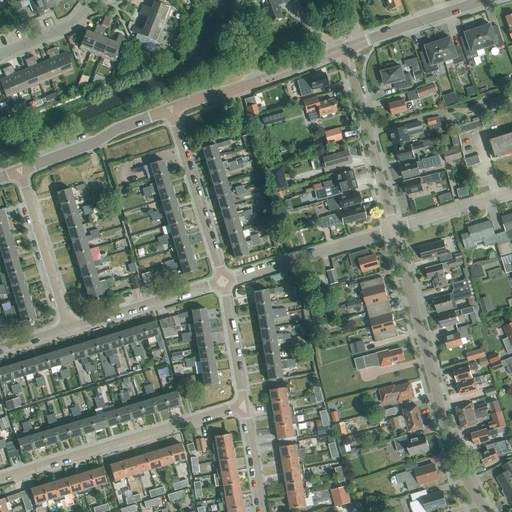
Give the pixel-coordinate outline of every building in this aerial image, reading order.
[(53,0),(32,0),(33,3),(36,10),(34,11),(35,15),(56,6),(53,0)] [(277,5),(289,1),(288,0),(260,0),(269,23),(271,22),(271,23),(275,22),(274,20),(282,18),(277,5)] [(385,0),(386,1),(389,9),(391,9),(392,10),(395,9),(395,7),(400,6),(398,0),(385,0)] [(166,19),(171,8),(154,1),(151,8),(143,5),(141,10),(166,19)] [(162,31),(166,19),(141,10),(139,14),(148,17),(145,24),(162,31)] [(105,17),(102,25),(107,27),(110,19),(105,17)] [(157,42),(162,31),(145,24),(143,31),(134,27),(132,32),(157,42)] [(494,35),(490,24),(478,28),(484,48),(497,44),(498,47),(504,45),(500,33),(494,35)] [(91,52),(101,27),(96,25),(93,34),(86,31),(79,48),(91,52)] [(102,57),(108,40),(102,38),(105,29),(101,27),(91,52),(102,57)] [(484,48),(478,28),(465,33),(468,44),(463,46),(469,65),(475,63),(473,58),(478,56),(476,51),(484,48)] [(115,43),(108,40),(102,57),(113,61),(122,40),(123,36),(118,34),(115,43)] [(455,49),(451,37),(445,39),(445,37),(438,39),(438,42),(445,62),(452,59),(454,65),(465,61),(460,47),(455,49)] [(122,40),(113,61),(118,63),(126,42),(122,40)] [(445,62),(438,42),(425,46),(429,57),(422,60),(427,74),(439,70),(437,64),(445,62)] [(56,47),(51,49),(62,74),(73,70),(66,53),(59,56),(56,47)] [(62,74),(51,49),(47,51),(50,59),(44,62),(51,79),(62,74)] [(51,79),(44,62),(37,65),(34,56),(29,58),(39,83),(51,79)] [(39,83),(29,58),(25,60),(28,69),(21,71),(28,88),(39,83)] [(28,88),(21,71),(15,74),(11,66),(7,67),(17,92),(28,88)] [(387,70),(381,72),(385,85),(396,82),(398,90),(413,86),(409,73),(404,75),(401,66),(396,68),(395,66),(387,68),(387,70)] [(17,92),(7,67),(2,69),(6,78),(0,80),(0,83),(6,97),(17,92)] [(423,77),(421,70),(413,72),(415,79),(423,77)] [(308,78),(298,81),(290,83),(292,93),(301,91),(300,87),(310,84),(312,90),(328,85),(325,73),(309,78),(308,78)] [(95,74),(91,84),(103,79),(104,77),(95,74)] [(425,79),(427,84),(436,81),(434,76),(425,79)] [(498,79),(500,88),(508,85),(505,77),(498,79)] [(437,91),(435,84),(417,90),(420,98),(437,91)] [(474,86),(466,89),(469,96),(476,94),(474,86)] [(457,102),(454,93),(449,94),(452,103),(457,102)] [(502,105),(511,102),(509,94),(507,95),(506,93),(487,99),(491,112),(503,108),(502,105)] [(306,112),(310,111),(309,106),(317,104),(316,104),(319,103),(317,96),(303,100),(306,112)] [(333,99),(319,103),(316,104),(317,104),(309,106),(310,111),(318,109),(320,116),(336,112),(333,99)] [(415,110),(413,105),(412,101),(406,103),(405,100),(390,104),(393,115),(408,111),(415,110)] [(15,108),(12,101),(6,103),(9,110),(15,108)] [(247,107),(250,118),(260,115),(256,104),(247,107)] [(299,105),(290,107),(292,114),(301,111),(299,105)] [(6,107),(2,109),(5,118),(10,116),(6,107)] [(274,113),(261,116),(264,126),(276,122),(285,120),(282,110),(274,113)] [(459,134),(484,126),(482,119),(457,127),(459,134)] [(406,128),(391,131),(394,144),(410,140),(408,133),(415,131),(415,132),(422,130),(420,122),(413,124),(405,126),(406,128)] [(342,141),(339,129),(324,133),(328,145),(342,141)] [(511,133),(490,140),(494,150),(489,152),(492,160),(496,158),(496,159),(511,153),(511,133)] [(251,145),(248,135),(242,137),(245,147),(251,145)] [(219,157),(217,149),(231,144),(229,140),(215,144),(202,148),(206,161),(219,157)] [(424,147),(434,144),(433,140),(411,145),(411,146),(396,150),(399,162),(414,157),(412,151),(424,147)] [(463,158),(459,148),(444,153),(447,163),(463,158)] [(347,150),(327,155),(320,157),(324,170),(350,163),(347,150)] [(465,159),(467,168),(481,164),(478,155),(465,159)] [(223,169),(219,157),(206,161),(209,173),(223,169)] [(150,164),(153,176),(167,172),(163,160),(150,164)] [(419,170),(429,167),(427,160),(401,167),(404,178),(420,174),(419,170)] [(226,181),(223,169),(209,173),(213,185),(226,181)] [(287,187),(282,169),(269,173),(275,191),(287,187)] [(327,187),(355,179),(352,170),(337,174),(338,179),(325,182),(327,187)] [(150,187),(142,189),(143,193),(151,191),(157,189),(171,184),(167,172),(153,176),(156,183),(149,185),(150,187)] [(438,173),(428,176),(420,178),(411,180),(411,181),(404,183),(407,194),(414,192),(415,193),(423,191),(422,184),(440,180),(438,173)] [(357,188),(355,179),(327,187),(322,188),(314,190),(315,195),(323,193),(324,195),(331,193),(330,191),(341,188),(342,192),(357,188)] [(230,193),(226,181),(213,185),(217,197),(230,193)] [(157,189),(151,191),(152,195),(159,193),(161,201),(174,197),(171,184),(157,189)] [(443,192),(451,191),(450,184),(442,186),(443,192)] [(74,201),(70,188),(57,192),(60,205),(74,201)] [(338,197),(326,200),(329,211),(341,208),(349,206),(348,205),(361,201),(358,192),(346,196),(346,195),(338,197)] [(234,206),(230,193),(217,197),(220,210),(234,206)] [(174,197),(161,201),(165,213),(178,209),(174,197)] [(260,208),(269,206),(267,197),(258,200),(260,208)] [(77,213),(74,201),(60,205),(64,217),(77,213)] [(243,216),(251,214),(250,209),(242,212),(242,211),(236,213),(234,206),(220,210),(224,222),(238,218),(243,217),(243,216)] [(351,222),(365,218),(362,207),(348,211),(348,210),(320,218),(323,228),(343,223),(342,221),(350,219),(351,222)] [(159,215),(151,217),(152,221),(166,217),(168,225),(182,221),(178,209),(165,213),(159,215)] [(81,225),(77,213),(64,217),(68,229),(81,225)] [(511,213),(502,217),(506,231),(507,231),(509,239),(511,238),(511,213)] [(241,230),(238,218),(224,222),(228,234),(241,230)] [(0,236),(10,233),(6,221),(0,223),(0,236)] [(186,234),(182,221),(168,225),(171,232),(164,234),(165,235),(157,237),(158,242),(167,239),(172,238),(186,234)] [(490,221),(468,228),(470,233),(462,235),(466,249),(475,246),(473,242),(483,239),(485,247),(497,243),(494,235),(495,235),(490,221)] [(81,225),(68,229),(72,241),(85,237),(81,225)] [(241,230),(228,234),(231,247),(245,243),(244,238),(241,230)] [(14,246),(10,233),(0,236),(0,248),(0,250),(14,246)] [(89,250),(86,243),(93,241),(92,240),(100,238),(99,233),(90,236),(85,237),(72,241),(75,254),(89,250)] [(271,235),(274,248),(281,246),(277,233),(271,235)] [(189,246),(186,234),(172,238),(176,250),(189,246)] [(249,255),(246,247),(260,242),(259,238),(251,241),(245,243),(231,247),(235,259),(249,255)] [(442,262),(452,259),(450,252),(447,253),(443,241),(420,247),(424,260),(440,256),(442,262)] [(507,255),(504,244),(497,246),(501,257),(507,255)] [(17,258),(14,246),(0,250),(4,262),(17,258)] [(193,258),(189,246),(176,250),(180,262),(193,258)] [(92,261),(89,250),(75,254),(79,266),(92,262),(92,261)] [(376,255),(369,257),(367,250),(350,255),(354,267),(361,265),(363,272),(379,267),(376,255)] [(511,253),(501,257),(506,273),(511,271),(511,253)] [(21,270),(17,258),(4,262),(8,274),(21,270)] [(96,274),(94,267),(100,265),(100,264),(102,264),(103,267),(108,265),(106,258),(98,260),(92,261),(92,262),(79,266),(83,278),(96,274)] [(197,270),(193,258),(180,262),(174,263),(174,264),(166,266),(167,270),(181,267),(184,274),(197,270)] [(447,285),(445,275),(444,270),(450,268),(450,267),(457,265),(463,264),(462,258),(456,260),(426,268),(429,280),(433,278),(435,288),(447,285)] [(134,262),(127,264),(129,273),(137,271),(134,262)] [(473,280),(485,276),(482,265),(470,269),(473,280)] [(329,285),(336,283),(332,269),(325,271),(329,285)] [(0,289),(25,283),(21,270),(8,274),(10,282),(3,283),(4,284),(0,285),(0,289)] [(145,286),(152,284),(149,272),(141,274),(145,286)] [(270,277),(271,282),(288,278),(287,272),(270,277)] [(86,291),(113,282),(112,278),(98,282),(96,274),(83,278),(86,291)] [(317,286),(326,283),(323,274),(314,277),(317,286)] [(134,290),(141,287),(137,276),(130,278),(134,290)] [(361,283),(364,298),(386,292),(382,277),(361,283)] [(454,289),(453,294),(434,299),(438,312),(457,307),(455,301),(469,298),(472,297),(475,296),(470,279),(453,284),(454,289)] [(103,299),(102,293),(108,291),(107,288),(115,286),(113,282),(86,291),(90,303),(103,299)] [(28,295),(25,283),(0,289),(0,294),(6,292),(7,294),(13,292),(15,299),(28,295)] [(293,297),(300,296),(298,286),(292,287),(293,297)] [(269,302),(268,294),(274,293),(274,292),(282,291),(282,287),(267,289),(253,292),(256,304),(269,302)] [(390,307),(386,292),(364,298),(368,312),(390,307)] [(32,307),(28,295),(15,299),(17,304),(11,306),(11,309),(4,311),(5,315),(32,307)] [(475,296),(472,297),(469,298),(471,307),(477,305),(475,296)] [(483,298),(479,300),(483,314),(487,313),(483,298)] [(272,315),(277,314),(286,312),(285,308),(271,310),(269,302),(256,304),(258,317),(272,315)] [(470,314),(472,323),(477,321),(477,323),(482,322),(477,305),(439,316),(442,327),(458,323),(456,317),(470,314)] [(36,319),(32,307),(5,315),(6,319),(14,317),(15,319),(20,317),(22,323),(36,319)] [(394,321),(390,307),(368,312),(372,327),(394,321)] [(191,310),(194,323),(207,321),(205,308),(191,310)] [(274,327),(272,319),(272,315),(258,317),(260,330),(274,327)] [(175,326),(172,316),(159,320),(162,329),(175,326)] [(156,321),(143,325),(147,339),(160,335),(156,321)] [(209,334),(207,321),(194,323),(196,336),(209,334)] [(398,336),(394,321),(372,327),(376,342),(398,336)] [(511,322),(504,326),(508,337),(503,340),(509,354),(511,352),(511,322)] [(147,339),(143,325),(131,329),(135,342),(147,339)] [(470,336),(467,326),(457,329),(458,334),(445,338),(448,349),(463,345),(461,339),(470,336)] [(276,340),(276,339),(274,327),(260,330),(262,342),(276,340)] [(137,348),(135,342),(131,329),(119,333),(123,346),(130,344),(132,349),(133,349),(135,357),(139,356),(137,348)] [(115,348),(123,346),(119,333),(107,336),(115,364),(119,362),(115,348)] [(212,346),(209,334),(196,336),(198,349),(212,346)] [(115,364),(107,336),(94,340),(98,353),(107,351),(111,365),(115,364)] [(278,353),(277,345),(291,342),(290,337),(282,338),(276,339),(276,340),(262,342),(264,355),(278,353)] [(98,353),(94,340),(82,344),(86,357),(98,353)] [(366,351),(364,341),(350,344),(352,354),(366,351)] [(88,363),(86,357),(82,344),(70,347),(74,361),(80,359),(82,365),(84,364),(86,372),(90,371),(88,363)] [(214,359),(212,346),(198,349),(199,356),(194,357),(194,358),(185,359),(186,364),(200,361),(214,359)] [(74,361),(70,347),(58,351),(62,365),(74,361)] [(389,350),(377,353),(363,357),(366,369),(372,367),(371,363),(378,361),(380,368),(393,364),(393,363),(405,360),(402,348),(390,352),(389,350)] [(485,357),(483,349),(472,352),(474,360),(485,357)] [(62,365),(58,351),(45,355),(49,368),(62,365)] [(266,368),(295,363),(294,358),(279,360),(278,353),(264,355),(266,368)] [(489,358),(491,364),(500,360),(498,354),(489,358)] [(49,368),(45,355),(33,359),(37,372),(49,368)] [(511,357),(505,360),(501,362),(500,360),(491,364),(494,369),(494,371),(507,366),(511,375),(511,374),(511,357)] [(479,360),(481,367),(488,365),(486,358),(479,360)] [(37,372),(33,359),(21,362),(25,376),(37,372)] [(202,374),(216,372),(214,359),(200,361),(202,374)] [(25,376),(21,362),(9,366),(13,379),(25,376)] [(471,371),(478,369),(476,362),(468,364),(469,366),(454,371),(457,382),(472,378),(471,371)] [(282,378),(281,369),(295,367),(295,363),(266,368),(269,380),(282,378)] [(13,379),(9,366),(0,368),(0,381),(0,383),(13,379)] [(218,384),(216,372),(202,374),(204,387),(218,384)] [(476,385),(485,382),(483,376),(474,378),(474,379),(457,383),(461,395),(477,390),(476,385)] [(395,387),(385,389),(379,391),(382,403),(398,399),(398,401),(414,397),(410,383),(395,387)] [(322,394),(320,386),(313,388),(315,395),(322,394)] [(270,390),(272,403),(288,400),(287,393),(291,392),(290,387),(270,390)] [(497,394),(495,387),(486,391),(487,397),(497,394)] [(177,392),(164,395),(168,409),(181,405),(177,392)] [(324,401),(322,394),(315,395),(317,402),(324,401)] [(168,409),(164,395),(152,399),(156,412),(168,409)] [(6,402),(8,410),(20,406),(18,398),(6,402)] [(156,412),(152,399),(140,403),(144,416),(156,412)] [(290,407),(288,400),(272,403),(275,415),(294,411),(293,406),(290,407)] [(491,414),(491,415),(502,412),(498,400),(489,403),(492,414),(491,414)] [(144,416),(140,403),(128,406),(132,420),(144,416)] [(382,403),(365,407),(366,413),(383,409),(382,403)] [(460,418),(487,410),(489,409),(487,403),(477,406),(477,407),(474,408),(472,403),(457,408),(460,418)] [(132,420),(128,406),(115,410),(119,423),(132,420)] [(390,419),(391,425),(420,417),(417,406),(403,410),(404,415),(390,419)] [(397,414),(395,407),(383,411),(384,417),(397,414)] [(107,427),(119,423),(115,410),(108,412),(103,414),(107,427)] [(329,418),(326,410),(320,412),(322,419),(329,418)] [(478,424),(477,419),(489,416),(487,410),(460,418),(463,428),(478,424)] [(295,416),(294,411),(275,415),(277,427),(293,424),(291,417),(295,416)] [(334,422),(340,420),(337,411),(331,412),(334,422)] [(504,419),(502,412),(491,415),(493,422),(504,419)] [(70,438),(66,425),(59,427),(55,413),(50,415),(52,423),(53,423),(55,429),(54,429),(58,442),(70,438)] [(107,427),(103,414),(91,418),(95,431),(107,427)] [(0,426),(1,430),(9,427),(5,417),(4,417),(3,417),(0,417),(0,426)] [(423,428),(420,417),(391,425),(393,430),(407,426),(409,432),(423,428)] [(95,431),(91,418),(79,421),(83,435),(95,431)] [(330,425),(329,418),(322,419),(324,426),(330,425)] [(506,425),(504,419),(493,422),(489,423),(490,428),(471,434),(475,445),(490,441),(489,437),(498,434),(496,427),(506,425)] [(83,435),(79,421),(66,425),(70,438),(83,435)] [(34,449),(29,436),(30,436),(28,430),(25,422),(22,423),(24,431),(22,432),(24,438),(17,440),(21,453),(34,449)] [(334,424),(338,436),(345,434),(342,422),(334,424)] [(294,431),(293,424),(277,427),(279,439),(298,436),(297,431),(294,431)] [(329,433),(328,426),(317,428),(319,435),(329,433)] [(58,442),(54,429),(42,432),(46,446),(58,442)] [(42,432),(30,436),(29,436),(34,449),(46,446),(42,432)] [(212,444),(213,450),(232,446),(230,434),(214,436),(216,444),(212,444)] [(426,451),(430,450),(426,436),(418,438),(411,440),(409,441),(407,435),(394,439),(397,451),(408,448),(410,456),(422,453),(422,454),(427,453),(426,451)] [(204,438),(196,440),(198,452),(206,451),(204,438)] [(0,449),(5,447),(8,458),(18,455),(14,441),(14,440),(6,443),(0,444),(0,449)] [(337,450),(335,442),(329,444),(331,451),(337,450)] [(181,443),(169,447),(174,463),(180,460),(182,464),(187,462),(181,443)] [(195,451),(193,443),(187,445),(189,452),(195,451)] [(300,444),(280,447),(282,460),(298,457),(306,456),(305,449),(301,450),(300,444)] [(341,451),(342,455),(351,452),(349,444),(340,447),(341,451)] [(496,454),(502,451),(499,444),(493,447),(494,449),(480,455),(482,460),(484,465),(485,464),(485,465),(499,459),(496,454)] [(235,458),(232,446),(213,450),(214,455),(217,454),(218,461),(235,458)] [(174,463),(169,447),(157,451),(163,470),(168,468),(167,465),(174,463)] [(339,457),(337,450),(331,451),(332,459),(339,457)] [(163,470),(157,451),(145,454),(150,470),(157,468),(158,471),(159,471),(162,480),(166,479),(163,470)] [(150,470),(145,454),(133,458),(139,477),(144,475),(143,472),(150,470)] [(299,464),(298,457),(282,460),(284,472),(304,469),(303,463),(299,464)] [(139,477),(133,458),(122,461),(126,477),(133,475),(134,478),(139,477)] [(237,471),(235,458),(218,461),(220,468),(216,469),(217,474),(237,471)] [(126,477),(122,461),(109,465),(115,484),(120,482),(119,479),(126,477)] [(511,461),(503,466),(506,472),(497,478),(505,490),(503,491),(507,498),(508,497),(511,503),(511,461)] [(417,462),(404,465),(406,472),(396,475),(398,484),(406,481),(409,491),(420,488),(419,484),(439,478),(434,464),(419,469),(417,462)] [(102,467),(90,471),(94,487),(101,484),(102,488),(108,486),(102,467)] [(343,474),(341,467),(335,468),(337,475),(343,474)] [(305,474),(304,469),(284,472),(286,484),(302,481),(301,474),(305,474)] [(94,487),(90,471),(78,474),(84,494),(88,492),(87,489),(94,487)] [(239,483),(237,471),(217,474),(218,479),(221,478),(223,485),(239,483)] [(84,494),(78,474),(66,478),(71,494),(78,492),(79,495),(84,494)] [(345,481),(343,474),(337,475),(339,482),(345,481)] [(71,494),(66,478),(54,482),(62,507),(63,509),(74,505),(71,494)] [(189,486),(187,479),(179,482),(181,488),(189,486)] [(201,489),(200,481),(193,482),(194,490),(201,489)] [(304,488),(302,481),(286,484),(288,496),(308,493),(307,488),(304,488)] [(62,507),(54,482),(42,485),(47,501),(48,501),(49,505),(56,503),(58,508),(62,507)] [(181,488),(179,482),(172,484),(175,490),(181,488)] [(241,495),(239,483),(223,485),(224,493),(220,493),(221,498),(241,495)] [(47,501),(42,485),(30,489),(36,508),(41,506),(40,503),(47,501)] [(350,499),(346,486),(331,490),(335,507),(351,502),(350,499)] [(165,493),(163,487),(156,489),(158,496),(163,494),(165,493)] [(158,496),(156,489),(149,491),(151,498),(158,496)] [(26,490),(20,492),(24,504),(30,502),(26,490)] [(184,497),(181,490),(174,493),(176,499),(184,497)] [(411,495),(413,501),(410,502),(412,511),(423,511),(427,511),(447,505),(443,492),(428,496),(426,490),(411,495)] [(312,492),(308,493),(288,496),(291,509),(307,506),(314,505),(312,492)] [(5,503),(8,502),(20,498),(18,493),(6,497),(0,499),(0,511),(7,510),(5,503)] [(176,499),(174,493),(167,495),(169,501),(176,499)] [(141,501),(140,494),(132,496),(134,503),(141,501)] [(243,507),(241,495),(221,498),(222,503),(226,503),(227,510),(243,507)] [(134,503),(132,496),(125,498),(127,505),(134,503)] [(160,504),(158,498),(151,500),(153,506),(160,504)] [(153,506),(151,500),(144,502),(146,508),(153,506)] [(32,509),(30,502),(24,504),(26,511),(32,509)]
